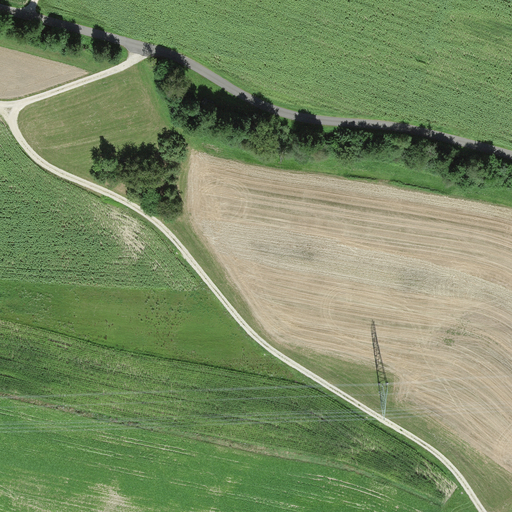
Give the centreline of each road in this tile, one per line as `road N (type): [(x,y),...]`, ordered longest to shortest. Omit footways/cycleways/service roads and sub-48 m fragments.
road 1 (track): [(479,511),(434,453),(239,325),(150,218),(30,155),(11,125),(21,105),(129,63),(136,46)]
road 2 (unclassified): [(511,156),(397,127),(284,113),(136,46),(0,15)]
